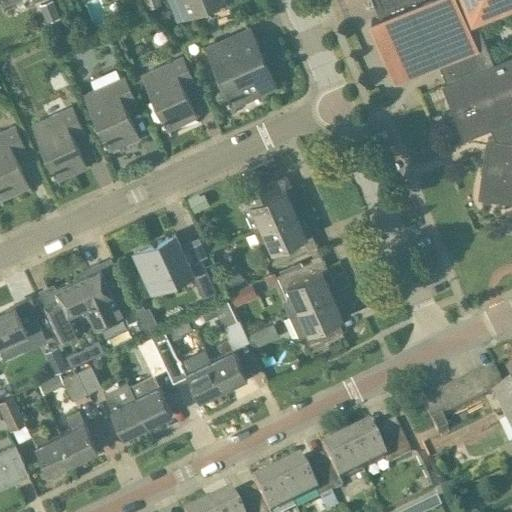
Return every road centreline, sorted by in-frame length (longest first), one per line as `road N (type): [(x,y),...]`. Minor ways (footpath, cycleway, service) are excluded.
road 1 (unclassified): [(104,511),(442,348)]
road 2 (residential): [(0,261),(337,104)]
road 3 (residential): [(442,348),(337,104)]
